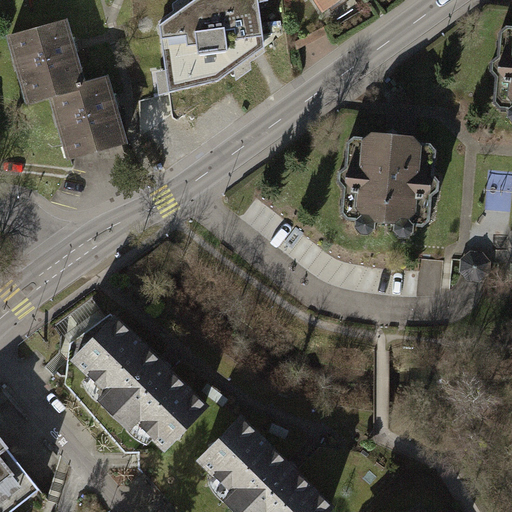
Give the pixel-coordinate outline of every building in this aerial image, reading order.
[(194,0),(160,26),(170,93),(219,81),(265,48),(258,0),(194,0)] [(309,0),(317,13),(339,0),(309,0)] [(511,16),(506,16),(495,95),(511,97),(511,16)] [(64,27),(6,42),(23,111),(53,104),(68,165),(120,152),(104,86),(80,92),(64,27)] [(423,135),(360,128),(351,212),(414,218),(423,135)] [(112,304),(61,349),(147,448),(199,404),(112,304)] [(237,407),(187,452),(242,511),(319,511),(327,505),(237,407)] [(0,430),(0,511),(40,481),(11,445),(0,430)] [(415,511),(409,502),(392,511),(415,511)]
